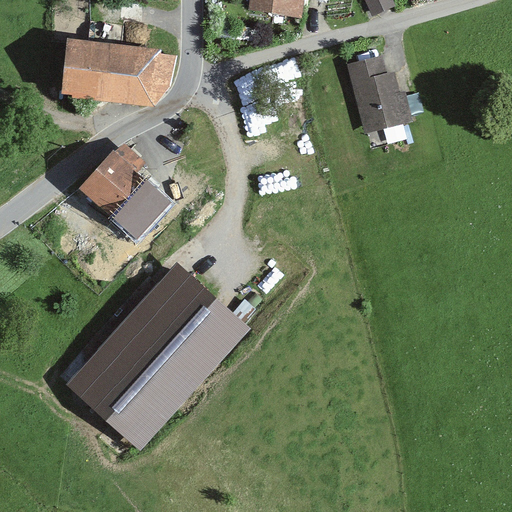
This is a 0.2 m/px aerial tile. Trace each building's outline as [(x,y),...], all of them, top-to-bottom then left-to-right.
[(305,0),(248,0),(246,17),(302,24),(305,0)] [(389,0),(361,0),(370,21),(394,11),(389,0)] [(177,57),(62,44),(59,103),(151,110),(169,92),(177,57)] [(380,63),(347,71),(362,138),(412,126),(406,98),(398,95),(394,79),(384,81),(380,63)] [(126,148),(82,199),(131,241),(161,207),(135,184),(149,168),(126,148)] [(175,269),(66,393),(141,458),(249,334),(175,269)]
